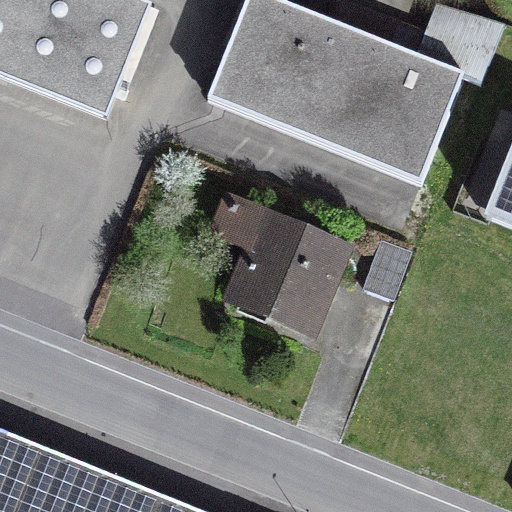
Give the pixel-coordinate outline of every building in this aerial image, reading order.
[(150,7),(132,0),(0,0),(0,80),(106,121),(150,7)] [(247,0),(206,104),(420,189),(463,81),(482,88),(504,31),(435,4),(424,34),(399,24),(402,17),(357,0),(339,0),(330,25),(265,0),(247,0)] [(511,151),(482,226),(511,238),(511,151)] [(358,250),(224,192),(204,238),(242,254),(218,310),(314,351),(358,250)] [(363,290),(395,302),(412,255),(381,244),(363,290)] [(0,511),(193,511),(0,435),(0,511)]
